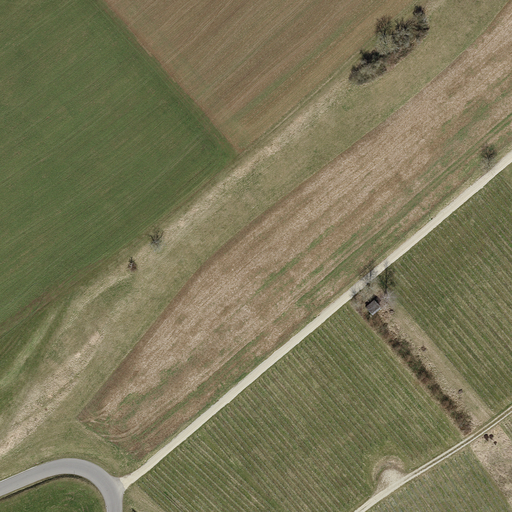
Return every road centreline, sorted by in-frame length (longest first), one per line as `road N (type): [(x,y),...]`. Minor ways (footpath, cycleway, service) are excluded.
road 1 (track): [(111,492),(511,155)]
road 2 (track): [(356,511),(511,408)]
road 3 (tertiary): [(0,489),(57,466),(79,466),(108,485),(115,511)]
